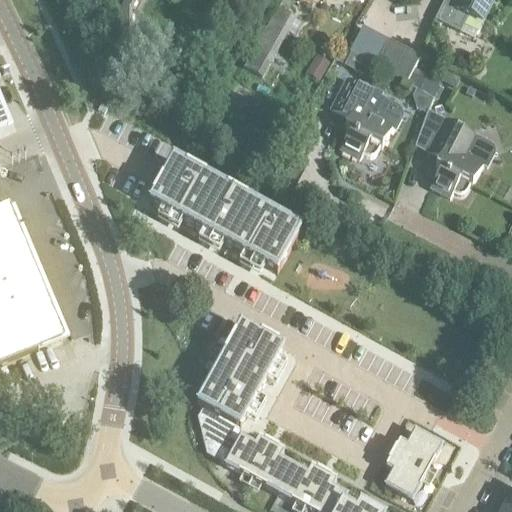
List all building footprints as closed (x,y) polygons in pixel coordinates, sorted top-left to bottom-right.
[(133,67),(138,75),(148,68),(144,61),(147,59),(134,38),(131,40),(132,12),(138,0),(119,0),(120,1),(124,3),(121,9),(120,26),(116,26),(115,37),(120,37),(120,44),(134,66),(133,67)] [(445,0),(434,24),(460,36),(468,20),(482,27),(495,0),(445,0)] [(295,22),(276,11),(243,71),(262,82),(288,36),(294,39),(301,26),(295,22)] [(389,45),(375,69),(376,70),(406,87),(420,62),(389,45)] [(340,51),(334,63),(336,64),(344,69),(351,57),(350,56),(343,52),(340,51)] [(333,67),(317,57),(306,76),(322,85),(333,67)] [(351,57),(344,69),(365,79),(370,82),(376,70),(375,69),(372,67),(364,64),(351,57)] [(447,74),(441,84),(455,92),(460,82),(447,74)] [(433,87),(420,80),(414,91),(428,98),(433,87)] [(384,102),(383,103),(347,84),(330,116),(349,125),(345,133),(349,136),(340,154),(359,164),(363,158),(366,160),(370,161),(374,160),(376,157),(380,151),(382,152),(392,133),(396,135),(403,121),(403,117),(401,114),(399,109),(384,102)] [(0,138),(6,136),(12,134),(0,104),(0,138)] [(445,124),(428,156),(427,157),(439,163),(435,171),(440,174),(430,192),(450,203),(453,197),(456,199),(460,200),(464,199),(467,196),(470,189),(472,191),(484,169),(489,172),(495,160),(497,155),(495,150),(492,148),(475,139),(475,140),(445,124)] [(255,151),(249,161),(259,166),(264,156),(255,151)] [(177,166),(153,209),(166,216),(172,219),(169,223),(179,229),(181,224),(186,227),(207,239),(213,242),(210,246),(220,251),(222,247),(227,250),(248,261),(254,264),(251,268),(261,274),(263,269),(268,272),(281,279),(305,236),(177,166)] [(0,303),(39,287),(8,213),(0,216),(0,303)] [(0,368),(62,343),(39,287),(0,303),(0,368)] [(283,353),(240,330),(231,346),(221,341),(217,348),(227,354),(218,371),(207,365),(203,373),(214,378),(197,409),(202,412),(240,433),(246,422),(248,417),(253,419),(258,410),(254,408),(256,403),(267,384),(270,378),(274,381),(279,371),(275,369),(278,364),(283,353)] [(240,433),(202,412),(197,422),(206,458),(225,469),(240,442),(240,433)] [(392,459),(427,479),(442,452),(415,437),(407,451),(399,447),(392,459)] [(252,484),(271,450),(258,443),(254,450),(240,442),(225,469),(252,484)] [(283,457),(271,450),(252,484),(278,499),(293,471),(279,464),(283,457)] [(427,479),(392,459),(385,472),(392,476),(385,490),(412,505),(427,479)] [(293,471),(278,499),(301,511),(305,511),(324,479),(311,472),(307,479),(293,471)] [(336,486),(324,479),(305,511),(338,511),(341,507),(342,507),(346,500),(332,493),(336,486)] [(503,509),(509,511),(511,511),(511,499),(508,500),(503,509)]
